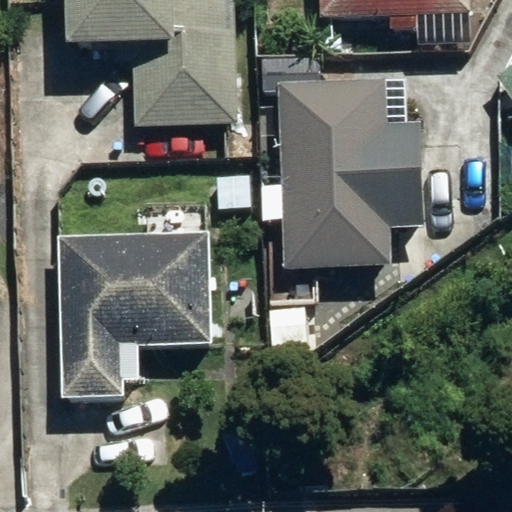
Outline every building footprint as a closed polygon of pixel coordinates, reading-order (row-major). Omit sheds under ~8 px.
[(243,0),(78,0),(80,58),(142,56),(145,136),(248,132),(243,0)] [(332,0),(334,29),(399,26),(400,40),(419,40),(420,53),(480,52),(478,23),(485,23),(483,0),(332,0)] [(6,65),(0,65),(0,190),(10,190),(6,65)] [(511,77),(501,85),(511,101),(511,77)] [(396,87),(287,91),(295,280),(404,276),(396,87)] [(469,139),(427,137),(424,201),(465,203),(469,139)] [(221,240),(69,245),(75,410),(137,408),(137,391),(151,390),(150,356),(224,354),(221,240)]
